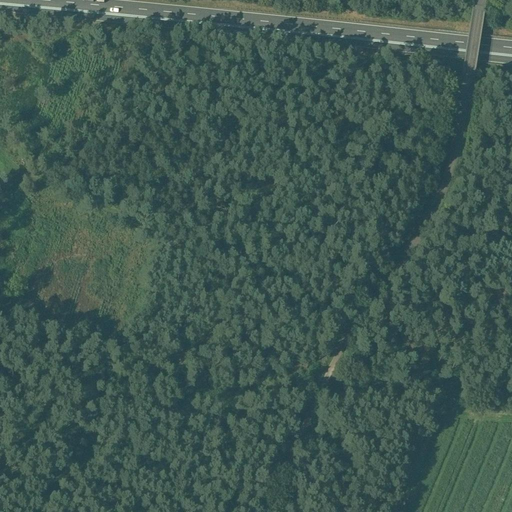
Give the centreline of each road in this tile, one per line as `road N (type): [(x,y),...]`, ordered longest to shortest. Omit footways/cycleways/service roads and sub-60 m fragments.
road 1 (residential): [(480,0),(454,151),(435,205),(338,350),(263,511)]
road 2 (trunk): [(0,11),(511,65)]
road 3 (trunk): [(511,46),(37,0)]
